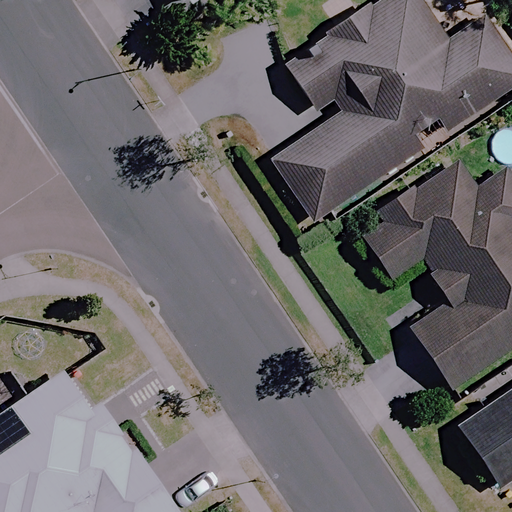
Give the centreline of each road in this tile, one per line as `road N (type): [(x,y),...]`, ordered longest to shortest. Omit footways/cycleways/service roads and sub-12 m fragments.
road 1 (tertiary): [(348,511),(101,151)]
road 2 (tertiary): [(101,151),(1,0)]
road 3 (residential): [(101,151),(0,217)]
